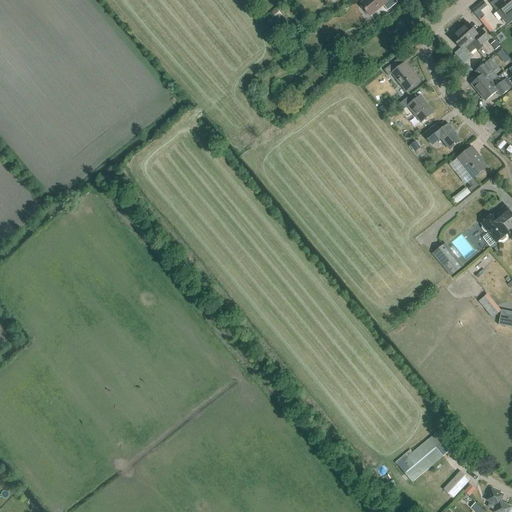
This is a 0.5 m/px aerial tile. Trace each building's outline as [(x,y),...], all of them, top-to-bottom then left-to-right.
[(367,0),(361,5),(370,17),(383,6),(387,12),(397,4),(394,0),(367,0)] [(507,27),(511,22),(511,0),(496,0),(490,5),(497,13),(496,14),(507,27)] [(472,11),(475,15),(481,11),(487,6),(483,2),(472,11)] [(277,10),(271,14),(275,19),(280,15),(277,10)] [(475,15),(480,21),(485,17),(481,11),(475,15)] [(313,27),(309,23),(303,27),(307,32),(313,27)] [(476,50),(478,52),(483,47),(482,46),(490,40),(482,30),(477,34),(468,23),(459,30),(476,50)] [(471,44),(459,30),(451,37),(461,49),(455,54),(464,65),(473,57),(470,53),(475,49),(476,50),(471,44)] [(288,43),(294,37),(290,32),(283,37),(283,38),(287,43),(288,43)] [(345,48),(338,41),(329,50),(335,57),(345,48)] [(500,47),(495,41),(491,45),(495,51),(500,47)] [(497,55),(501,59),(506,55),(502,50),(497,55)] [(418,83),(400,59),(384,71),(389,77),(392,75),(406,92),(418,83)] [(478,94),(497,78),(493,73),(497,69),(490,60),(474,73),(478,79),(471,85),(478,94)] [(473,70),(469,66),(463,71),(467,76),(473,70)] [(497,78),(478,94),(485,102),(496,93),(500,98),(509,90),(507,87),(510,84),(506,79),(501,84),(497,78)] [(408,107),(421,124),(433,114),(421,98),(416,101),(411,96),(406,100),(398,106),(403,112),(408,107)] [(391,100),(386,104),(391,110),(396,105),(391,100)] [(439,136),(449,149),(460,140),(456,135),(457,134),(448,123),(439,131),(435,125),(424,134),(431,143),(439,136)] [(421,148),(416,141),(409,146),(415,153),(421,148)] [(457,160),(473,179),(486,169),(481,161),(480,162),(475,156),(478,155),(472,148),(457,160)] [(464,185),(470,191),(476,185),(469,179),(464,185)] [(470,193),(466,187),(450,200),(454,206),(470,193)] [(494,214),(481,224),(482,226),(482,228),(485,232),(488,232),(489,232),(489,233),(482,238),(489,247),(496,241),(497,242),(500,240),(500,241),(503,242),(506,239),(507,236),(506,235),(508,233),(503,227),(504,223),(506,221),(506,222),(511,217),(511,213),(506,206),(495,214),(494,214)] [(446,244),(433,254),(451,276),(463,266),(446,244)] [(500,311),(488,297),(484,300),(483,298),(479,302),(492,318),(500,311)] [(511,314),(511,316),(501,314),(499,325),(511,327),(511,314)] [(448,425),(398,465),(412,483),(462,442),(448,425)] [(461,471),(444,490),(453,498),(470,480),(461,471)] [(475,490),(470,485),(464,491),(469,497),(475,490)] [(510,511),(511,509),(511,505),(501,501),(504,495),(492,489),(487,500),(490,502),(488,507),(495,510),(493,511),(510,511)] [(484,511),(475,503),(470,508),(474,511),(484,511)]
